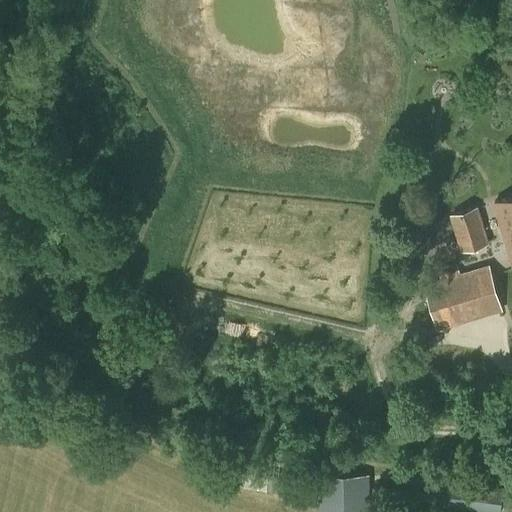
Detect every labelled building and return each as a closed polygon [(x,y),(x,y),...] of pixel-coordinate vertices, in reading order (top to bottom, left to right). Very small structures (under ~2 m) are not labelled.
[(511,196),(498,201),(511,247),(511,196)] [(489,243),(481,213),(479,205),(450,213),(453,220),(461,251),(489,243)] [(492,264),(451,275),(425,282),(437,327),(505,308),(492,264)] [(356,434),(355,458),(379,458),(380,434),(356,434)] [(369,511),(369,473),(318,474),(319,511),(369,511)] [(493,511),(500,511),(501,511),(502,498),(504,488),(444,481),(441,505),(493,511)]
